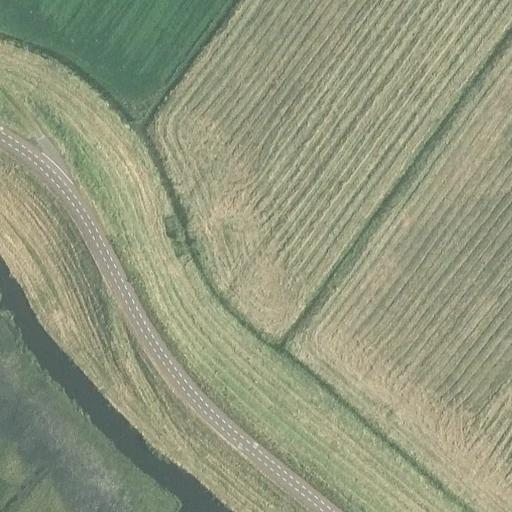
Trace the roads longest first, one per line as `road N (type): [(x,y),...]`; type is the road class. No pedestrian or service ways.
road 1 (tertiary): [(327,511),(192,395),(143,329),(70,197),(0,136)]
road 2 (track): [(0,61),(88,109),(132,162),(154,235),(168,241),(210,225)]
